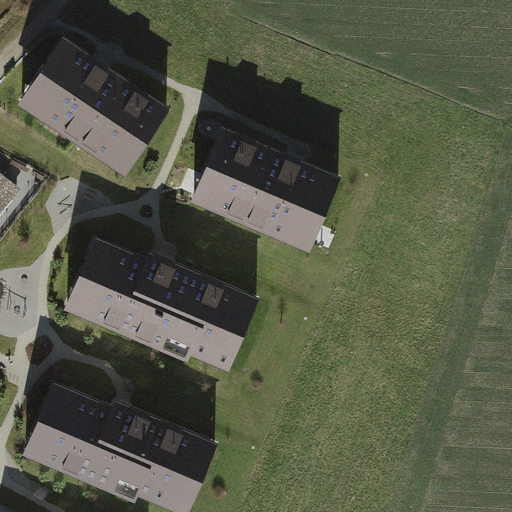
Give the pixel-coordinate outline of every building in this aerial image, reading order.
[(104,63),(63,36),(18,105),(126,176),(171,107),(104,63)] [(296,158),(222,127),(191,203),(310,252),(341,176),(296,158)] [(0,218),(20,193),(0,177),(0,218)] [(165,258),(155,254),(152,261),(94,237),(63,310),(177,358),(180,351),(230,371),(261,299),(165,258)] [(128,405),(114,399),(110,406),(52,381),(21,454),(135,502),(138,495),(178,511),(190,511),(219,443),(128,405)]
